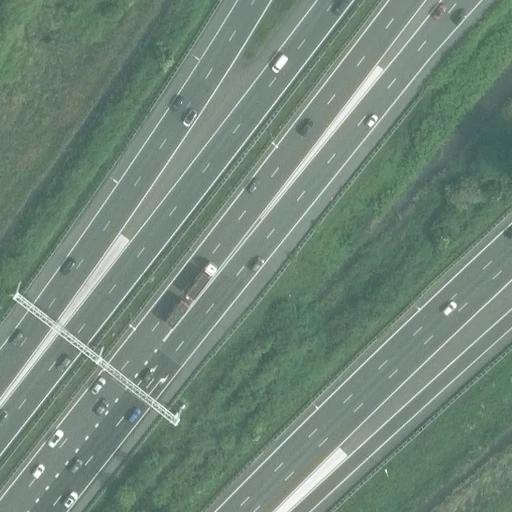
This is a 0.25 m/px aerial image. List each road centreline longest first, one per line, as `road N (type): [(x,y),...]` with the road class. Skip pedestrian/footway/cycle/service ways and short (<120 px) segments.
road 1 (motorway): [(336,0),(0,428)]
road 2 (motorway): [(150,334),(395,79),(458,0)]
road 3 (motorway): [(254,0),(0,373)]
road 4 (motorway): [(150,334),(407,0)]
road 5 (motorway): [(244,511),(511,251)]
road 6 (motorway): [(291,511),(511,321)]
road 7 (motorway): [(8,511),(150,334)]
